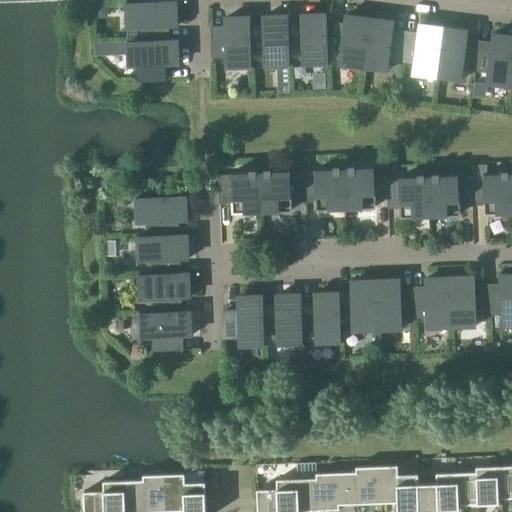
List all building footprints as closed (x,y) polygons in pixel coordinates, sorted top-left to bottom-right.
[(127,41),(127,42),(177,40),(177,39),(164,40),(163,27),(176,27),(175,1),(126,3),(127,28),(138,28),(138,41),(127,41)] [(303,65),(328,64),(326,14),(301,15),(301,29),(289,29),(288,16),(287,16),(289,66),(290,65),(289,55),(303,54),(303,65)] [(339,65),(363,68),(370,19),(345,16),(343,29),(327,27),(327,14),(326,14),(328,64),(328,53),(340,54),(339,65)] [(265,67),(289,66),(287,16),(262,17),(263,31),(250,31),(250,17),(249,17),(251,67),(252,67),(251,56),(264,56),(265,67)] [(226,68),(251,67),(249,17),(224,18),(225,32),(211,32),(212,58),(226,57),(226,68)] [(389,60),(402,62),(405,37),(392,35),(394,22),(370,19),(363,68),(388,71),(389,60)] [(413,74),(437,77),(443,28),(419,25),(417,38),(405,37),(402,62),(414,64),(413,74)] [(463,70),(475,71),(478,46),(466,45),(468,31),(443,28),(437,77),(461,80),(463,70)] [(486,84),(511,87),(511,78),(511,36),(492,34),(491,48),(478,46),(475,71),(488,73),(486,84)] [(177,40),(127,42),(128,66),(139,66),(140,80),(165,79),(165,65),(178,65),(177,40)] [(388,203),(387,169),(375,169),(374,167),(345,168),(347,209),(376,207),(375,193),(387,193),(388,203)] [(317,210),(347,209),(345,168),(315,170),(315,171),(303,172),(304,196),(316,195),(317,210)] [(387,169),(388,203),(401,202),(401,217),(431,216),(429,176),(400,177),(400,179),(388,179),(388,169),(387,169)] [(292,196),(304,196),(303,172),(291,172),(291,170),(261,172),(263,212),(292,211),(292,196)] [(233,213),(263,212),(261,172),(231,173),(231,175),(218,175),(219,199),(232,198),(233,213)] [(484,175),(471,176),(472,200),(485,199),(485,214),(511,212),(511,172),(484,174),(484,175)] [(459,175),(429,176),(431,216),(460,215),(460,200),(472,200),(471,176),(459,176),(459,175)] [(137,236),(137,237),(187,235),(187,234),(173,234),(173,222),(186,221),(185,196),(136,197),(137,223),(147,222),(148,236),(137,236)] [(138,274),(138,275),(188,273),(188,272),(174,273),(174,260),(188,260),(187,235),(137,237),(138,261),(149,261),(149,274),(138,274)] [(140,313),(190,311),(176,311),(175,298),(189,298),(188,273),(138,275),(139,299),(150,299),(151,312),(140,313)] [(500,289),(487,290),(488,315),(501,315),(501,325),(511,324),(511,275),(499,276),(500,289)] [(474,277),(450,278),(452,327),(476,326),(476,316),(488,315),(487,290),(475,290),(474,277)] [(425,292),(413,293),(414,318),(427,318),(427,328),(452,327),(450,278),(425,279),(425,292)] [(400,280),(375,281),(377,330),(402,329),(401,319),(414,318),(413,293),(401,293),(400,280)] [(339,293),(341,343),(340,321),(352,320),(353,331),(377,330),(375,281),(351,282),(351,295),(340,295),(339,293)] [(301,294),(300,295),(302,344),(303,344),(302,333),(316,333),(316,343),(341,343),(339,293),(314,294),(314,307),(302,308),(301,294)] [(263,296),(262,296),(264,346),(264,335),(277,334),(278,345),(302,344),(300,295),(275,295),(276,309),(263,309),(263,296)] [(264,346),(262,296),(237,297),(238,310),(224,311),(225,336),(239,336),(239,346),(264,346)] [(190,311),(140,313),(141,338),(152,337),(152,352),(178,351),(177,337),(191,336),(190,311)] [(356,471),(337,472),(338,504),(378,502),(377,465),(356,466),(356,471)] [(398,465),(377,465),(378,502),(397,502),(398,511),(418,510),(417,511),(418,511),(417,473),(398,474),(398,465)] [(511,465),(497,466),(499,503),(499,498),(511,497),(511,465)] [(476,471),(457,472),(459,508),(460,508),(459,504),(499,503),(497,466),(476,466),(476,471)] [(316,477),(297,478),(298,511),(299,511),(300,510),(339,509),(338,504),(337,472),(316,472),(316,477)] [(418,473),(417,473),(418,511),(439,511),(440,510),(459,508),(457,472),(436,473),(437,482),(419,483),(418,473)] [(143,479),(124,480),(125,511),(126,511),(165,510),(164,473),(143,474),(143,479)] [(185,473),(164,473),(165,510),(184,509),(184,511),(206,511),(205,481),(185,482),(185,473)] [(298,511),(297,478),(276,479),(277,488),(257,489),(257,511),(298,511)] [(125,511),(124,480),(103,480),(103,490),(84,491),(84,511),(125,511)]
